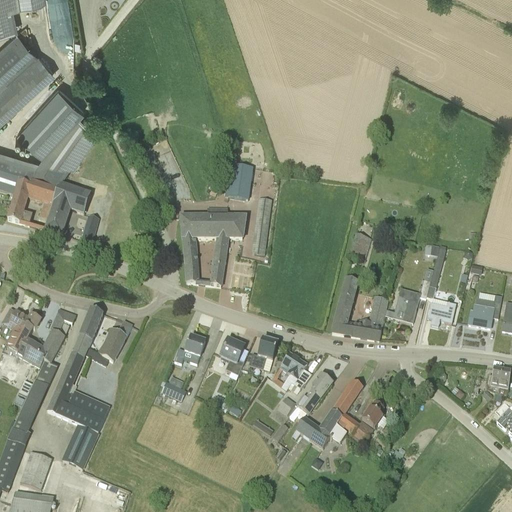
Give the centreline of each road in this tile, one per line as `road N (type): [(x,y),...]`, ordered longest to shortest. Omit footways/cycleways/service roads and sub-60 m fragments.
road 1 (unclassified): [(167,289),(168,244),(87,70),(91,53),(135,0)]
road 2 (unclassified): [(405,353),(305,339),(167,289)]
road 3 (residential): [(0,258),(45,291),(128,312),(147,311),(167,289)]
road 4 (unclassified): [(167,289),(102,260),(0,238)]
road 5 (residential): [(511,463),(411,379),(405,353)]
